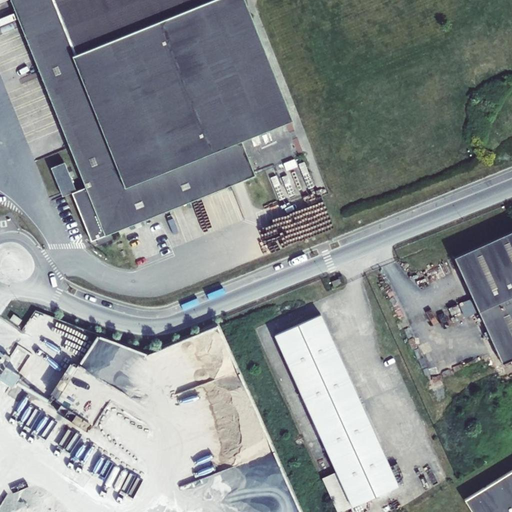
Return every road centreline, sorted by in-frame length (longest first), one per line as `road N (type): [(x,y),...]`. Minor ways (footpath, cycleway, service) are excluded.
road 1 (unclassified): [(11,263),(57,296),(118,321),(161,326),(511,187)]
road 2 (unknown): [(0,416),(82,461),(130,456),(154,416),(150,380),(93,350)]
